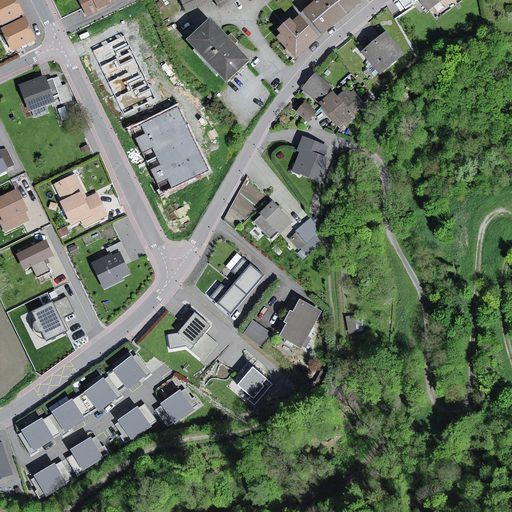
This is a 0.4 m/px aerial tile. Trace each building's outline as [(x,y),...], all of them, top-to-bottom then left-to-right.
[(14,0),(0,0),(0,26),(22,16),(14,0)] [(76,0),(86,19),(117,4),(116,2),(118,0),(76,0)] [(236,0),(179,0),(186,13),(213,0),(217,9),(236,0)] [(332,24),(360,0),(317,0),(304,11),(322,32),(329,26),(332,24)] [(416,0),(398,0),(406,11),(418,2),(416,0)] [(416,0),(418,2),(427,12),(429,10),(437,21),(465,0),(416,0)] [(284,33),(279,37),(296,55),(317,36),(299,16),(292,22),(290,19),(285,23),(280,28),(284,33)] [(24,20),(2,31),(13,53),(35,42),(24,20)] [(251,64),(213,24),(191,45),(229,85),(251,64)] [(405,56),(386,34),(362,54),(381,77),(405,56)] [(156,99),(125,36),(93,51),(124,115),(156,99)] [(333,89),(316,74),(303,90),(320,105),(333,89)] [(46,77),(20,86),(29,113),(55,104),(46,77)] [(333,93),(320,105),(339,128),(342,125),(346,129),(356,120),(354,118),(363,110),(360,106),(363,103),(354,92),(351,95),(347,90),(338,98),(333,93)] [(317,113),(305,103),(296,114),(309,124),(317,113)] [(209,171),(178,106),(131,129),(162,193),(209,171)] [(331,150),(302,139),(297,152),(300,153),(292,173),(322,184),(331,162),(327,161),(331,150)] [(0,153),(0,178),(9,174),(0,153)] [(77,173),(52,184),(72,228),(82,223),(84,226),(107,216),(97,193),(88,197),(77,173)] [(16,191),(0,199),(0,219),(1,222),(0,222),(0,226),(4,235),(29,223),(25,215),(27,213),(16,191)] [(293,225),(272,203),(259,215),(261,217),(254,224),(271,241),(279,234),(281,237),(293,225)] [(322,233),(311,220),(296,233),(297,234),(289,241),(299,252),(302,250),(308,257),(322,245),(317,238),(322,233)] [(44,242),(15,256),(23,272),(52,258),(44,242)] [(121,254),(93,266),(104,291),(132,278),(121,254)] [(211,299),(233,317),(265,278),(244,260),(233,273),(242,280),(230,293),(222,286),(211,299)] [(68,297),(34,313),(48,343),(70,333),(63,318),(75,312),(68,297)] [(322,315),(299,301),(292,314),(289,312),(282,324),(285,326),(278,339),(301,352),(302,349),(307,351),(314,340),(309,337),(322,315)] [(178,331),(167,333),(170,348),(186,345),(204,360),(218,343),(204,332),(210,324),(194,311),(178,331)] [(357,335),(354,317),(345,318),(348,336),(357,335)] [(273,336),(252,322),(243,336),(263,349),(273,336)] [(289,348),(281,344),(276,352),(283,357),(289,348)] [(84,390),(17,433),(30,451),(97,409),(148,370),(136,352),(84,390)] [(252,364),(237,382),(251,395),(249,398),(255,404),(274,383),(252,364)] [(185,388),(156,410),(169,427),(198,405),(185,388)] [(144,403),(115,424),(128,441),(157,419),(144,403)] [(96,437),(65,456),(76,473),(107,454),(96,437)] [(0,441),(0,476),(12,472),(0,441)] [(61,460),(31,479),(42,497),(72,477),(61,460)]
